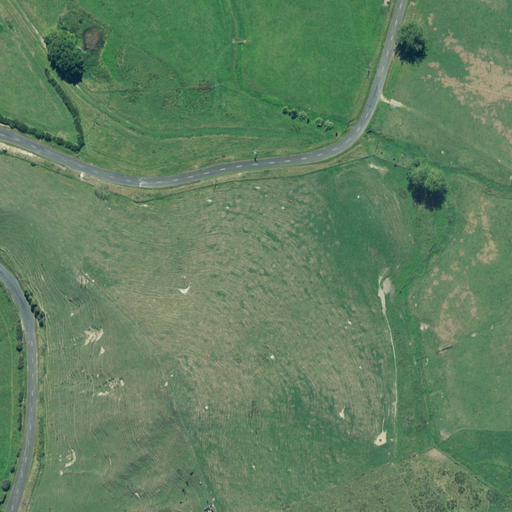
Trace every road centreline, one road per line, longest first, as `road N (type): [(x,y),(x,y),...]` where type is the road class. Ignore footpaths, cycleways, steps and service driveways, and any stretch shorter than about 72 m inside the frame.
road 1 (unclassified): [(0,133),(127,180),(324,153),(345,144),(365,119),(402,0)]
road 2 (unclassified): [(11,511),(28,441),(33,364),(25,309),(0,269)]
